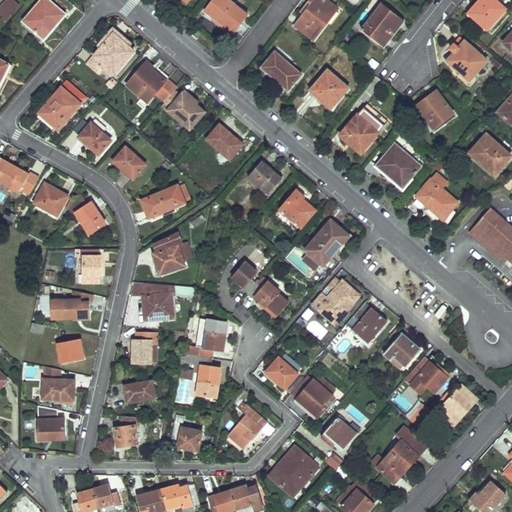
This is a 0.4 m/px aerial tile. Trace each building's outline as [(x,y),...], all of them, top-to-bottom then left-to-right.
[(14,0),(3,0),(0,4),(0,17),(5,21),(19,4),(14,0)] [(51,31),(52,31),(52,32),(58,25),(57,24),(65,14),(48,0),(40,0),(24,20),(45,37),(51,31)] [(231,31),(239,22),(246,13),(229,0),(213,0),(205,10),(231,31)] [(313,4),(304,15),(295,26),(312,39),(337,8),(327,0),(310,0),(309,1),(313,4)] [(478,0),(467,13),(477,21),(486,30),(506,8),(497,0),(478,0)] [(362,27),(372,36),(383,44),(403,20),(381,2),(362,27)] [(134,51),(124,42),(114,34),(95,56),(103,63),(115,73),(134,51)] [(461,73),(466,77),(470,81),(487,60),(464,41),(459,37),(452,44),(453,45),(450,49),(454,52),(450,58),(464,70),(461,73)] [(276,76),(283,82),(290,88),(301,75),(275,52),(262,67),(274,78),(276,76)] [(103,63),(95,56),(88,64),(96,71),(103,63)] [(0,84),(6,72),(10,74),(14,65),(0,57),(0,84)] [(122,85),(147,103),(167,77),(142,58),(122,85)] [(310,90),(320,99),(330,108),(348,88),(328,70),(310,90)] [(176,88),(171,84),(166,80),(155,93),(164,101),(174,91),(176,88)] [(86,98),(67,81),(42,111),(50,118),(48,121),(56,127),(66,115),(69,117),(86,98)] [(205,112),(196,104),(197,103),(190,96),(186,101),(174,91),(161,105),(190,129),(205,112)] [(441,122),(440,121),(439,120),(451,111),(436,91),(417,105),(433,128),(441,122)] [(511,95),(498,112),(506,119),(511,124),(511,95)] [(362,108),(340,135),(361,153),(388,122),(368,105),(364,110),(362,108)] [(99,153),(105,147),(111,140),(91,123),(79,136),(99,153)] [(220,151),(217,154),(214,157),(222,164),(228,158),(229,159),(242,144),(219,125),(206,139),(220,151)] [(494,174),(502,164),(511,154),(487,133),(469,152),(494,174)] [(404,186),(413,176),(422,166),(395,142),(377,163),(404,186)] [(134,177),(139,170),(145,164),(126,147),(114,160),(134,177)] [(203,153),(197,148),(188,160),(194,164),(203,153)] [(7,163),(1,160),(0,161),(0,181),(20,192),(27,179),(20,175),(22,171),(13,167),(13,168),(6,165),(7,163)] [(171,165),(166,161),(162,167),(166,171),(171,165)] [(271,190),(275,185),(279,180),(266,169),(268,167),(262,161),(247,178),(266,194),(270,189),(271,190)] [(443,220),(451,211),(458,202),(440,186),(445,180),(436,172),(431,178),(416,196),(443,220)] [(58,215),(63,206),(68,198),(45,185),(35,203),(58,215)] [(176,206),(173,197),(169,188),(142,199),(149,217),(176,206)] [(316,210),(312,206),(307,202),(309,199),(298,189),(280,210),(301,228),(316,210)] [(77,213),(84,223),(90,233),(105,223),(92,203),(87,207),(78,196),(70,210),(74,215),(77,213)] [(511,257),(511,228),(491,208),(473,228),(503,257),(507,253),(511,257)] [(6,210),(3,217),(12,222),(15,215),(6,210)] [(202,214),(193,221),(197,225),(206,219),(202,214)] [(315,259),(321,265),(324,267),(350,237),(331,221),(306,252),(310,255),(315,259)] [(156,252),(155,253),(153,254),(155,262),(158,262),(162,274),(185,267),(184,261),(178,244),(175,235),(154,245),(156,252)] [(193,258),(188,241),(178,244),(184,261),(193,258)] [(84,257),(84,266),(84,275),(78,275),(78,284),(100,284),(100,277),(102,277),(102,249),(78,249),(78,252),(80,252),(80,257),(84,257)] [(304,262),(315,272),(321,265),(315,259),(310,255),(304,262)] [(242,290),(247,294),(259,281),(257,280),(255,282),(251,278),(254,274),(249,269),(251,268),(244,263),(232,277),(238,283),(244,288),(242,290)] [(54,272),(47,271),(45,280),(53,281),(54,272)] [(259,281),(247,294),(253,299),(255,297),(267,307),(268,306),(279,314),(290,302),(279,293),(280,292),(273,286),(271,288),(265,283),(267,281),(262,277),(259,281)] [(334,327),(341,319),(348,311),(346,309),(358,296),(341,281),(326,298),(321,293),(311,304),(309,306),(316,311),(334,327)] [(144,297),(145,316),(158,315),(159,319),(174,318),(172,294),(176,293),(190,294),(190,287),(145,284),(146,297),(144,297)] [(90,320),(90,312),(90,304),(81,304),(81,300),(65,300),(65,318),(81,318),(81,320),(90,320)] [(350,333),(359,340),(368,348),(371,346),(369,344),(387,322),(365,303),(347,325),(353,330),(350,333)] [(298,325),(313,314),(307,309),(295,322),(298,325)] [(32,323),(32,326),(31,330),(44,333),(46,326),(32,323)] [(185,354),(212,358),(214,350),(220,351),(221,343),(225,343),(226,334),(223,334),(224,327),(202,324),(200,333),(205,333),(203,348),(187,345),(185,354)] [(390,361),(392,358),(394,356),(404,365),(413,355),(415,356),(420,350),(401,333),(383,354),(390,361)] [(61,362),(68,361),(75,359),(75,356),(81,355),(79,341),(58,345),(61,362)] [(157,341),(146,341),(136,341),(136,350),(133,350),(133,363),(156,364),(157,341)] [(212,358),(185,354),(183,353),(181,366),(188,367),(188,364),(201,366),(197,395),(218,398),(220,376),(217,375),(218,368),(211,367),(212,358)] [(434,393),(442,384),(449,375),(441,368),(439,370),(423,357),(410,373),(416,378),(410,385),(420,394),(427,387),(434,393)] [(278,358),(272,365),(266,372),(286,388),(298,374),(278,358)] [(315,382),(313,381),(312,382),(306,376),(292,393),(298,399),(297,400),(319,418),(334,399),(331,395),(318,386),(315,382)] [(319,377),(315,382),(318,386),(331,395),(335,391),(319,377)] [(43,398),(53,399),(62,400),(63,397),(74,398),(75,381),(44,379),(43,398)] [(155,399),(154,391),(152,382),(124,387),(127,404),(155,399)] [(461,409),(464,411),(466,413),(472,405),(469,403),(474,396),(461,386),(441,410),(453,420),(461,409)] [(241,410),(244,413),(247,415),(228,436),(242,449),(243,449),(255,434),(257,436),(268,424),(242,402),(239,405),(243,408),(241,410)] [(409,420),(418,426),(429,408),(420,402),(409,420)] [(440,409),(432,418),(445,429),(453,420),(441,410),(440,409)] [(119,445),(121,445),(124,444),(125,447),(139,445),(137,425),(139,425),(139,418),(123,417),(124,428),(117,429),(119,445)] [(173,439),(176,439),(180,440),(179,444),(187,445),(186,449),(199,452),(202,431),(183,428),(184,418),(177,417),(173,439)] [(344,450),(351,442),(357,434),(338,418),(324,433),(344,450)] [(38,437),(39,438),(40,439),(66,439),(65,420),(38,421),(38,437)] [(427,445),(405,426),(396,436),(401,441),(378,468),(394,482),(427,445)] [(242,449),(228,436),(226,440),(240,452),(242,449)] [(296,446),(288,455),(279,464),(285,469),(275,480),(293,496),(319,467),(296,446)] [(333,452),(325,461),(334,469),(342,460),(333,452)] [(279,464),(269,475),(275,480),(285,469),(279,464)] [(378,497),(357,479),(351,485),(356,490),(342,507),(348,511),(367,511),(374,504),(373,503),(378,497)] [(476,492),(473,496),(469,500),(482,511),(490,511),(507,494),(492,481),(479,494),(476,492)] [(198,502),(193,483),(188,484),(193,503),(198,502)] [(254,511),(259,509),(264,508),(257,485),(240,490),(239,487),(230,490),(236,508),(252,504),(254,511)] [(356,490),(351,485),(337,502),(342,507),(356,490)] [(121,505),(119,499),(118,492),(112,494),(111,488),(103,490),(102,486),(94,488),(98,508),(115,504),(115,506),(121,505)] [(183,507),(188,506),(193,505),(188,486),(170,490),(169,487),(162,489),(167,508),(183,504),(183,507)] [(83,511),(98,508),(94,488),(86,490),(86,493),(79,495),(81,502),(74,503),(75,511),(83,511)] [(152,511),(167,508),(162,489),(138,495),(142,511),(152,511)] [(224,511),(236,508),(230,490),(222,492),(222,495),(215,497),(214,494),(208,496),(211,505),(212,511),(224,511)] [(334,511),(323,502),(317,509),(320,511),(334,511)]
